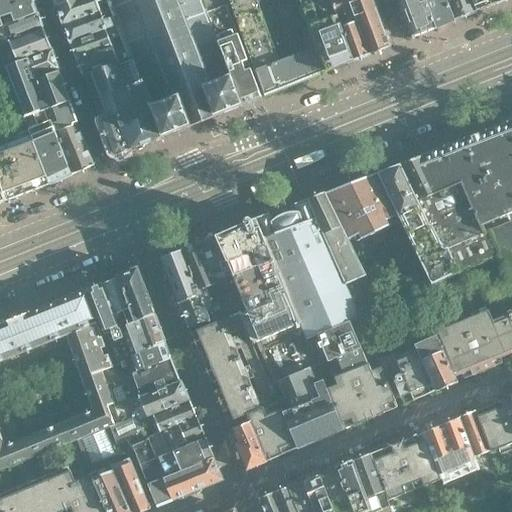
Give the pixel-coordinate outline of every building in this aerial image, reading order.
[(13,14),(7,0),(0,0),(0,26),(4,26),(1,18),(13,14)] [(37,13),(32,0),(7,0),(13,14),(15,21),(37,13)] [(100,12),(97,3),(104,0),(77,0),(57,7),(64,25),(100,12)] [(206,12),(201,0),(104,0),(111,19),(115,27),(127,59),(133,57),(138,69),(133,71),(138,82),(141,83),(141,84),(122,92),(112,65),(83,76),(101,122),(117,116),(129,151),(164,137),(187,128),(219,115),(242,106),(218,43),(214,33),(206,12)] [(265,21),(256,0),(229,0),(240,30),(265,21)] [(299,0),(317,47),(326,72),(353,61),(330,0),(299,0)] [(369,55),(348,0),(330,0),(353,61),(369,55)] [(390,47),(372,0),(397,0),(412,39),(436,29),(425,0),(348,0),(369,55),(390,47)] [(425,0),(436,29),(454,21),(446,0),(425,0)] [(476,12),(471,0),(446,0),(454,21),(468,15),(476,12)] [(507,0),(471,0),(476,12),(483,10),(507,0)] [(261,98),(226,5),(206,12),(214,33),(222,30),(224,35),(230,33),(232,38),(218,43),(242,106),(261,98)] [(71,43),(115,27),(111,19),(104,21),(100,12),(64,25),(71,43)] [(42,29),(37,13),(15,21),(4,26),(0,26),(0,37),(5,35),(7,42),(42,29)] [(265,97),(326,72),(317,47),(279,61),(265,21),(240,30),(265,97)] [(127,59),(115,27),(71,43),(83,76),(112,65),(127,59)] [(0,69),(5,68),(28,59),(51,50),(42,29),(7,42),(5,35),(0,37),(0,69)] [(58,71),(51,50),(28,59),(35,79),(58,71)] [(55,132),(46,111),(35,79),(28,59),(5,68),(30,130),(50,185),(72,175),(55,132)] [(70,102),(58,71),(35,79),(46,111),(70,102)] [(77,124),(70,102),(46,111),(55,132),(77,124)] [(129,151),(117,116),(101,122),(112,154),(116,156),(129,151)] [(511,119),(400,164),(400,165),(325,194),(346,236),(360,231),(363,236),(369,234),(373,242),(384,238),(380,229),(387,227),(384,221),(398,216),(431,283),(468,268),(468,267),(498,255),(508,280),(507,281),(511,291),(507,293),(511,303),(511,302),(511,119)] [(94,165),(86,148),(77,124),(55,132),(72,175),(94,165)] [(50,185),(30,130),(10,138),(8,133),(0,132),(0,203),(50,185)] [(381,306),(346,236),(325,194),(308,200),(358,316),(371,311),(381,306)] [(358,316),(308,200),(256,219),(315,363),(319,361),(314,349),(313,349),(310,342),(318,338),(328,363),(334,361),(333,358),(337,356),(343,373),(366,363),(363,356),(372,352),(375,360),(377,359),(389,354),(371,311),(358,316)] [(343,429),(326,388),(315,363),(256,219),(216,237),(227,262),(228,262),(234,275),(233,276),(239,291),(232,294),(211,302),(204,305),(209,319),(215,317),(217,322),(223,319),(229,335),(245,328),(276,403),(281,415),(283,414),(297,449),(343,429)] [(234,275),(228,262),(227,262),(216,237),(198,244),(214,282),(215,282),(225,278),(232,294),(239,291),(233,276),(234,275)] [(214,282),(198,244),(182,251),(200,296),(204,305),(211,302),(206,289),(216,285),(215,282),(214,282)] [(200,296),(182,251),(162,258),(179,304),(200,296)] [(154,315),(137,269),(117,277),(118,277),(130,308),(123,311),(129,325),(154,315)] [(130,308),(118,277),(103,283),(114,314),(113,315),(119,329),(129,325),(123,311),(130,308)] [(171,359),(165,343),(131,357),(119,329),(113,315),(114,314),(103,283),(87,289),(98,318),(119,373),(136,367),(138,372),(171,359)] [(98,318),(87,289),(87,290),(87,289),(85,290),(71,295),(71,296),(58,301),(71,333),(66,335),(69,343),(99,331),(96,323),(89,325),(88,322),(98,318)] [(210,320),(209,319),(204,305),(200,296),(179,304),(188,328),(210,320)] [(71,333),(58,301),(58,300),(57,301),(44,307),(44,306),(42,307),(30,312),(43,344),(66,335),(71,333)] [(511,310),(491,319),(488,311),(437,332),(456,376),(470,371),(472,376),(495,367),(492,361),(504,356),(505,356),(511,353),(511,310)] [(0,361),(43,344),(30,312),(25,314),(25,315),(19,317),(18,317),(18,316),(0,323),(0,361)] [(165,343),(154,315),(129,325),(119,329),(131,357),(165,343)] [(276,403),(245,328),(229,335),(223,319),(217,322),(190,333),(227,423),(247,415),(276,403)] [(101,349),(105,347),(99,331),(69,343),(78,366),(104,357),(101,349)] [(457,382),(438,339),(417,349),(436,391),(457,382)] [(436,391),(417,349),(416,347),(396,355),(395,352),(389,354),(377,359),(380,365),(394,398),(400,396),(404,405),(434,392),(436,391)] [(110,379),(107,371),(113,369),(108,355),(104,357),(78,366),(86,388),(106,381),(110,379)] [(189,401),(177,374),(171,359),(138,372),(107,385),(116,408),(119,416),(122,423),(139,417),(140,421),(189,401)] [(394,398),(380,365),(369,370),(366,363),(343,373),(334,376),(337,383),(326,388),(343,429),(398,407),(394,398)] [(113,419),(110,410),(116,408),(107,385),(106,381),(86,388),(95,411),(69,421),(77,442),(79,441),(110,429),(122,424),(122,423),(119,416),(113,419)] [(511,444),(511,401),(510,397),(476,411),(491,450),(492,452),(511,444)] [(163,431),(196,418),(189,401),(140,421),(147,437),(163,431)] [(297,449),(283,414),(281,415),(276,403),(247,415),(266,461),(297,449)] [(491,450),(476,411),(475,412),(459,418),(458,419),(473,457),(491,450)] [(266,461),(247,415),(227,423),(247,470),(267,462),(266,461)] [(147,437),(140,421),(139,417),(122,423),(122,424),(110,429),(116,445),(123,443),(130,440),(133,447),(148,441),(146,438),(147,437)] [(204,435),(196,418),(163,431),(171,448),(204,435)] [(483,476),(473,457),(458,419),(424,433),(422,434),(441,480),(445,488),(483,476)] [(77,442),(69,421),(32,436),(40,457),(77,442)] [(128,455),(123,443),(116,445),(110,429),(79,441),(91,471),(107,465),(110,472),(114,470),(116,469),(113,461),(128,455)] [(171,448),(163,431),(147,437),(146,438),(148,441),(154,455),(171,448)] [(441,480),(422,434),(420,434),(392,446),(370,454),(387,501),(441,480)] [(32,436),(4,447),(0,448),(0,463),(0,472),(40,457),(32,436)] [(181,471),(213,458),(205,439),(155,459),(163,478),(172,475),(170,469),(167,466),(177,462),(181,471)] [(181,471),(172,475),(163,478),(155,459),(154,455),(148,441),(133,447),(139,463),(157,506),(222,480),(213,458),(181,471)] [(389,507),(387,501),(370,454),(351,462),(370,511),(391,511),(390,507),(389,507)] [(370,511),(351,462),(335,468),(336,469),(352,511),(370,511)] [(142,511),(150,509),(132,466),(131,463),(116,469),(114,470),(131,511),(142,511)] [(352,511),(336,469),(319,475),(332,511),(352,511)] [(106,511),(93,479),(93,477),(76,484),(70,470),(33,485),(44,511),(62,511),(72,508),(73,511),(106,511)] [(131,511),(114,470),(110,472),(93,479),(106,511),(131,511)] [(332,511),(319,475),(304,482),(315,511),(332,511)] [(315,511),(304,482),(304,481),(258,499),(263,511),(315,511)] [(44,511),(33,485),(0,498),(0,509),(1,511),(44,511)]
